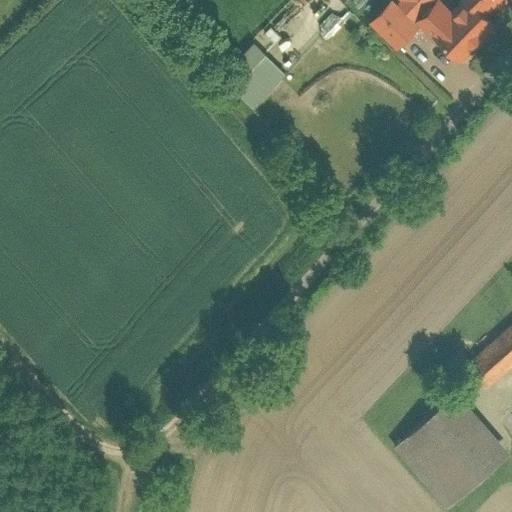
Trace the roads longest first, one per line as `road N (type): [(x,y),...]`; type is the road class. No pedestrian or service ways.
road 1 (residential): [(511,46),(187,408),(140,449),(113,449),(0,332)]
road 2 (track): [(163,429),(278,495),(308,489),(366,429)]
